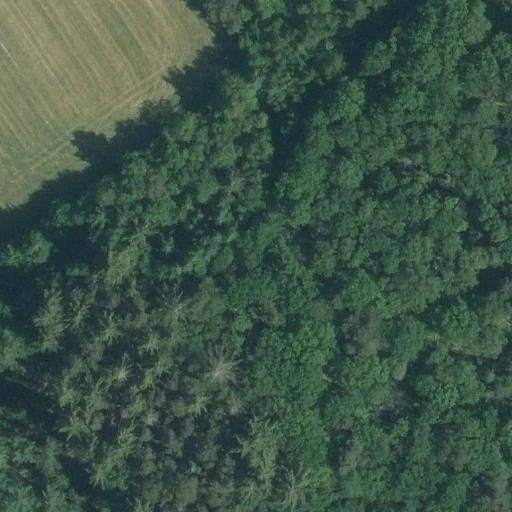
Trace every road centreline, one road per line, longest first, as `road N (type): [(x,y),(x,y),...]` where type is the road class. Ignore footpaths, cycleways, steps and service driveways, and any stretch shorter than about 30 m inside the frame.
road 1 (track): [(234,73),(278,118),(280,194),(488,511)]
road 2 (track): [(280,194),(116,328),(58,407)]
road 3 (track): [(278,118),(299,111),(439,0)]
